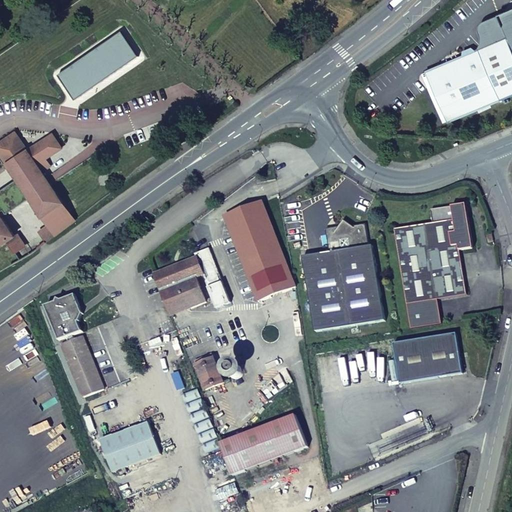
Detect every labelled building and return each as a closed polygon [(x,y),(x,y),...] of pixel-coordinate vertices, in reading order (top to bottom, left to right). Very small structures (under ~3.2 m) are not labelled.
[(122,31),(58,75),(75,100),(139,56),(122,31)] [(511,92),(511,48),(508,39),(507,37),(489,45),(425,72),(446,121),(511,92)] [(163,146),(151,128),(131,141),(143,159),(163,146)] [(44,239),(74,218),(51,184),(42,172),(50,166),(46,159),(62,148),(53,134),(28,151),(16,134),(0,144),(0,153),(3,158),(22,186),(27,192),(49,225),(39,233),(44,239)] [(295,287),(263,202),(225,217),(259,302),(295,287)] [(396,231),(409,306),(413,330),(443,325),(439,301),(468,296),(461,251),(474,249),(467,206),(432,211),(434,225),(396,231)] [(0,215),(0,247),(9,241),(15,237),(0,215)] [(76,220),(74,218),(44,239),(46,243),(76,220)] [(316,331),(386,320),(373,246),(369,246),(365,224),(352,226),(344,220),(334,233),(329,234),(331,245),(329,245),(330,252),(304,257),(316,331)] [(26,246),(17,253),(19,257),(36,245),(27,234),(20,239),(26,246)] [(26,246),(20,239),(18,235),(15,237),(9,241),(17,253),(26,246)] [(39,249),(36,245),(19,257),(21,260),(32,254),(39,249)] [(196,258),(155,275),(171,315),(205,302),(196,278),(203,275),(196,258)] [(82,313),(74,294),(61,300),(57,298),(55,302),(45,307),(59,341),(69,337),(70,342),(63,345),(84,398),(104,390),(82,337),(75,340),(73,335),(82,331),(79,321),(80,321),(82,313)] [(401,385),(463,374),(456,335),(394,345),(401,385)] [(224,384),(214,359),(196,366),(206,390),(224,384)] [(229,377),(231,379),(232,379),(234,380),(237,380),(239,379),(241,378),(242,376),(243,372),(242,370),(240,367),(239,365),(235,364),(233,365),(230,366),(229,368),(227,370),(227,374),(229,377)] [(296,416),(222,445),(234,477),(308,448),(296,416)] [(125,468),(161,454),(149,423),(101,441),(113,472),(118,470),(120,475),(127,472),(125,468)]
